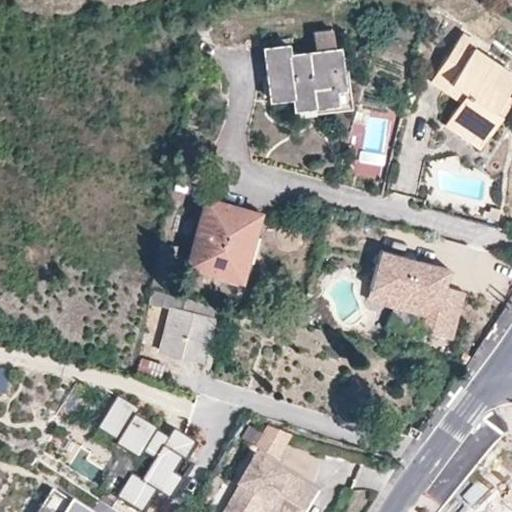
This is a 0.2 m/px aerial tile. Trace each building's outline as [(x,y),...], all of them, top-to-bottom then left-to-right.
[(330,55),(328,36),(308,39),(310,57),(330,55)] [(489,115),(499,99),(511,80),(469,52),(473,46),(458,37),(432,78),(463,98),(458,106),(444,128),(475,150),(476,150),(477,150),(478,150),(479,149),(498,121),(489,115)] [(311,95),(339,92),(335,54),(330,55),(310,57),(286,60),(285,49),(264,51),(263,52),(262,53),(262,54),(267,101),(267,102),(268,102),(268,103),(269,103),(289,101),(290,113),(313,111),(311,95)] [(463,98),(432,78),(427,85),(458,106),(463,98)] [(341,106),(339,92),(311,95),(313,111),(339,108),(340,108),(341,107),(341,106)] [(508,105),(499,99),(489,115),(498,121),(508,105)] [(237,282),(257,216),(203,200),(185,266),(237,282)] [(486,212),(487,213),(481,211),(480,217),(494,221),(497,210),(487,208),(486,212)] [(403,299),(412,267),(406,265),(408,259),(379,251),(368,290),(403,299)] [(442,288),(447,270),(419,263),(418,268),(412,267),(403,299),(436,309),(428,335),(450,341),(463,293),(442,288)] [(403,299),(368,290),(365,301),(423,317),(419,332),(428,335),(436,309),(403,299)] [(196,366),(214,324),(212,322),(216,313),(168,293),(163,305),(172,309),(155,348),(185,361),(196,366)] [(163,366),(138,359),(134,372),(158,380),(163,366)] [(134,478),(122,499),(145,511),(147,511),(158,494),(178,505),(214,445),(180,425),(174,436),(140,416),(145,408),(125,396),(102,434),(143,458),(148,450),(164,459),(148,486),(134,478)] [(269,429),(254,454),(278,467),(294,435),(269,429)] [(278,467),(254,454),(221,511),(249,511),(259,495),(288,511),(302,511),(315,488),(278,467)] [(87,511),(59,493),(46,511),(87,511)] [(288,511),(259,495),(249,511),(260,511),(262,510),(266,511),(288,511)]
